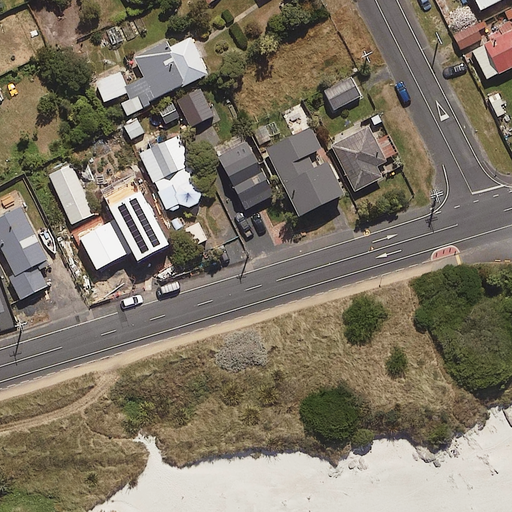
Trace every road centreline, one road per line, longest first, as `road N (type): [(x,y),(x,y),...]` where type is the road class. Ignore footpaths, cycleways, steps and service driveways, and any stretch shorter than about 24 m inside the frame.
road 1 (secondary): [(0,365),(480,217)]
road 2 (residential): [(480,217),(376,0)]
